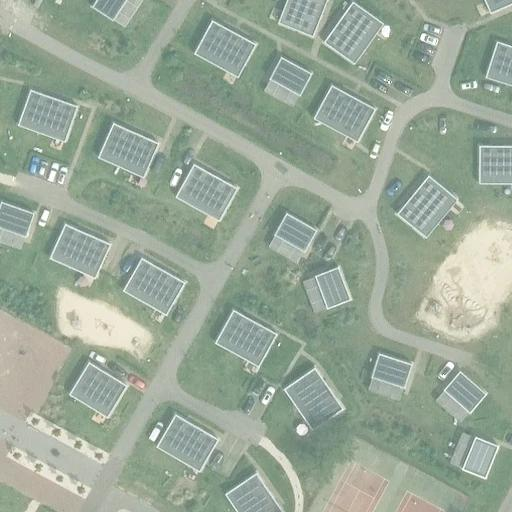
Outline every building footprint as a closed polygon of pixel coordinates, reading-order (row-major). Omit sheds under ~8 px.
[(95,0),(91,7),(92,8),(93,7),(113,20),(113,19),(124,0),(95,0)] [(326,0),(292,0),(283,24),(277,22),(277,23),(312,37),(326,0)] [(511,0),(489,0),(495,10),(489,13),(490,14),(511,3),(511,0)] [(352,2),(323,42),(354,64),(355,63),(350,60),(377,21),(382,24),(383,24),(352,2)] [(211,20),(193,54),(194,54),(197,49),(239,72),(236,77),(237,78),(255,44),(211,20)] [(511,46),(496,42),(484,78),(485,78),(487,72),(511,80),(511,46)] [(281,58),(269,79),(270,80),(271,79),(298,94),(298,95),(299,95),(310,75),(311,75),(311,74),(280,57),(280,58),(281,58)] [(331,85),(313,118),(314,119),(317,114),(359,137),(356,142),(357,142),(375,109),(331,85)] [(30,90),(17,125),(18,126),(20,120),(65,136),(63,142),(64,142),(77,106),(30,90)] [(113,123),(97,158),(98,158),(101,153),(144,172),(142,177),(143,178),(158,143),(113,123)] [(511,146),(478,146),(478,184),(479,184),(479,178),(511,177),(511,146)] [(193,164),(175,197),(176,198),(179,192),(220,216),(217,221),(218,221),(237,188),(193,164)] [(428,175),(396,214),(425,238),(426,237),(422,233),(452,196),(456,200),(457,199),(428,175)] [(24,236),(25,237),(32,214),(33,215),(34,213),(1,202),(0,203),(1,203),(0,205),(0,227),(24,236)] [(286,214),(274,235),(275,235),(303,250),(302,251),(303,252),(315,231),(316,231),(316,230),(286,213),(285,214),(286,214)] [(64,224),(49,258),(50,259),(52,253),(96,273),(94,278),(95,279),(110,244),(64,224)] [(141,258),(122,291),(123,291),(126,286),(168,310),(165,315),(166,315),(184,283),(141,258)] [(337,268),(314,277),(315,278),(316,277),(327,306),(326,307),(326,308),(348,299),(349,300),(350,300),(338,267),(336,267),(337,268)] [(232,310),(214,343),(215,343),(218,338),(260,361),(257,366),(258,367),(276,334),(232,310)] [(411,364),(378,353),(378,355),(371,377),(372,378),(372,377),(402,387),(403,388),(410,365),(411,365),(411,364)] [(88,362),(68,394),(69,395),(73,390),(109,412),(106,417),(107,418),(126,386),(88,362)] [(314,368),(283,389),(284,390),(289,387),(316,426),(311,429),(311,430),(343,409),(314,368)] [(459,372),(443,390),(444,391),(445,390),(468,411),(468,412),(484,394),(485,395),(485,394),(459,371),(458,372),(459,372)] [(199,472),(218,439),(175,414),(156,447),(157,447),(160,442),(201,466),(198,471),(199,472)] [(462,467),(462,468),(484,477),(483,478),(484,478),(498,446),(497,445),(496,446),(474,437),(474,438),(475,439),(463,468),(462,467)] [(282,511),(256,473),(225,494),(225,495),(230,492),(244,511),(282,511)]
